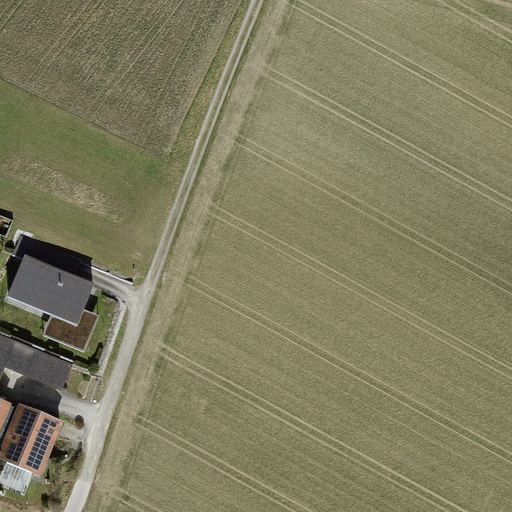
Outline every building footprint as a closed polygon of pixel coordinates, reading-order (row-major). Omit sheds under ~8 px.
[(46,247),(23,238),(15,256),(26,261),(10,300),(78,327),(94,287),(39,265),(46,247)] [(39,351),(0,334),(0,373),(4,375),(7,367),(28,376),(39,351)] [(74,366),(39,351),(28,376),(63,391),(74,366)] [(0,427),(9,407),(9,406),(0,401),(0,427)] [(22,413),(9,407),(0,427),(0,445),(7,448),(3,459),(40,475),(62,424),(24,408),(22,413)]
